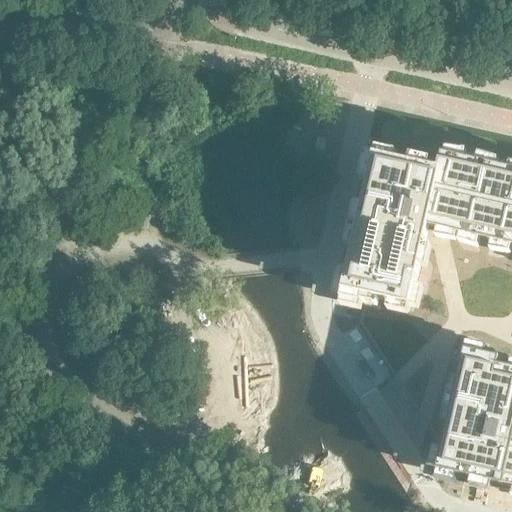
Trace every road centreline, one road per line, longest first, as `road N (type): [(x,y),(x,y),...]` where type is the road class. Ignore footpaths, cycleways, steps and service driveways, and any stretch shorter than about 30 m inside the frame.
road 1 (residential): [(470,511),(445,506),(425,485),(319,309),(377,49)]
road 2 (unclassified): [(377,49),(212,12),(207,0)]
road 3 (unclassified): [(511,80),(377,49)]
